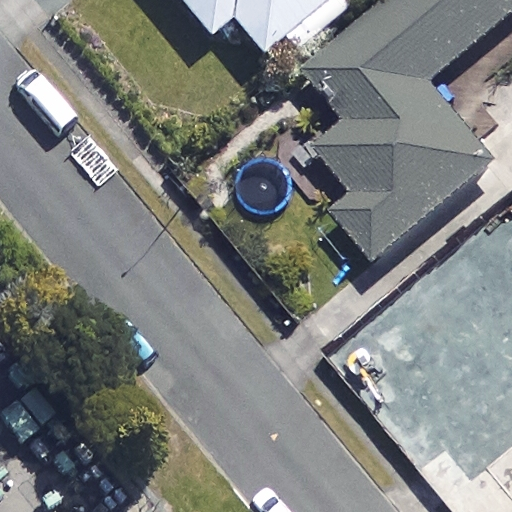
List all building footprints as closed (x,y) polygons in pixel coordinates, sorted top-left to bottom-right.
[(339,0),(164,0),(205,49),(227,31),(255,65),(269,53),(284,70),(341,23),(329,9),(339,0)] [(349,139),(308,174),(390,271),(498,179),(432,101),(511,33),(511,0),(412,0),(307,90),(349,139)] [(511,263),(511,213),(474,246),(498,276),(511,263)] [(511,509),(511,393),(455,442),(511,509)] [(183,511),(168,493),(144,511),(183,511)]
